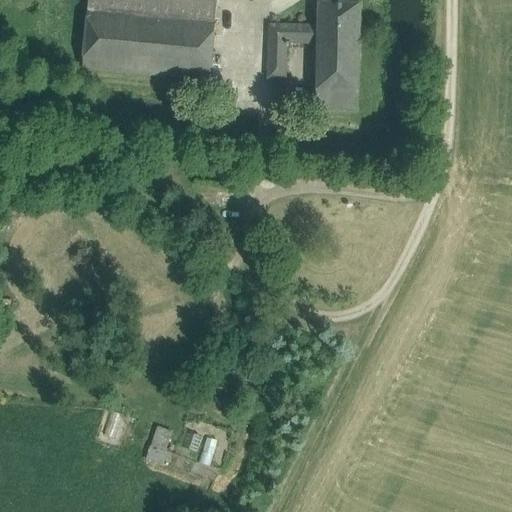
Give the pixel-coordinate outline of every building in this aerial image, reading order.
[(218,0),(89,0),(89,12),(216,26),(218,0)] [(361,5),(319,4),(319,29),(318,46),(317,111),(358,112),(361,5)] [(216,26),(89,12),(85,69),(211,83),(216,26)] [(319,29),(270,27),(269,81),(287,82),(288,46),(318,46),(319,29)] [(158,426),(148,457),(163,462),(174,432),(158,426)]
